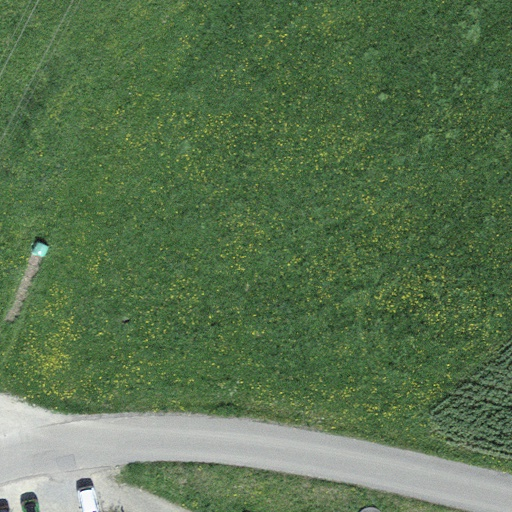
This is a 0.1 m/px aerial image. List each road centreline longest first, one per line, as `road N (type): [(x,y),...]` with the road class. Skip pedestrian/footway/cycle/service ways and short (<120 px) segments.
road 1 (tertiary): [(511,498),(224,440),(108,440),(0,456)]
road 2 (track): [(158,511),(107,495),(0,418)]
